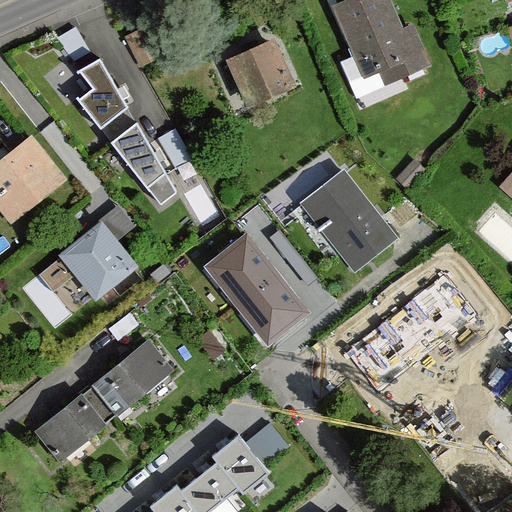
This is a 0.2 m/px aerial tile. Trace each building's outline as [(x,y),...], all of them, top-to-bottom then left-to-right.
[(403,28),(390,0),(342,0),(336,3),(366,71),(381,64),(387,80),(429,61),(413,24),(403,28)] [(281,35),(229,56),(250,108),(303,86),(281,35)] [(97,86),(83,96),(107,129),(138,106),(102,56),(85,69),(97,86)] [(148,121),(122,133),(155,206),(181,194),(148,121)] [(178,168),(198,158),(182,126),(162,136),(178,168)] [(63,172),(31,136),(0,162),(0,206),(10,218),(63,172)] [(404,239),(347,167),(303,202),(360,274),(404,239)] [(136,263),(103,222),(40,272),(72,312),(136,263)] [(270,344),(316,311),(256,228),(210,261),(270,344)] [(399,304),(371,326),(409,373),(477,320),(440,273),(424,286),(412,272),(388,290),(399,304)] [(151,349),(42,433),(66,464),(175,380),(151,349)] [(253,436),(267,459),(292,444),(278,421),(253,436)] [(216,452),(220,457),(242,484),(246,490),(272,469),(241,431),(216,452)] [(220,457),(185,486),(205,511),(207,511),(242,484),(220,457)] [(153,502),(158,507),(161,511),(205,511),(185,486),(181,481),(153,502)]
